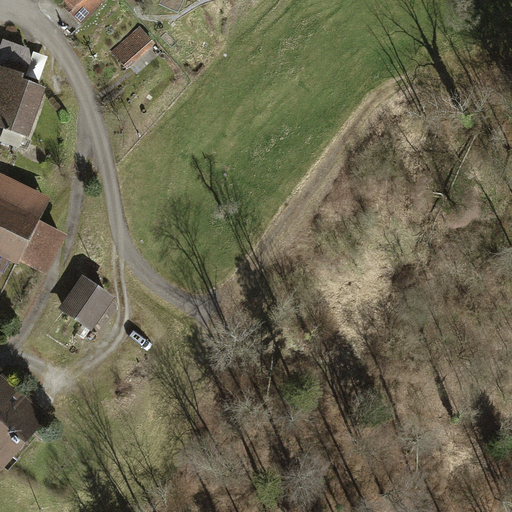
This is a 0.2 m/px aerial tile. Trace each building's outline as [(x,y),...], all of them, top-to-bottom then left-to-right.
[(63,0),(82,19),(101,0),(63,0)] [(139,26),(112,52),(128,69),(155,42),(139,26)] [(0,128),(27,138),(45,90),(24,82),(32,60),(30,48),(3,38),(0,45),(0,128)] [(43,203),(0,181),(0,262),(10,267),(31,227),(43,203)] [(63,243),(31,227),(10,267),(42,284),(63,243)] [(112,296),(81,275),(60,306),(91,327),(112,296)] [(0,389),(0,471),(41,429),(0,389)]
